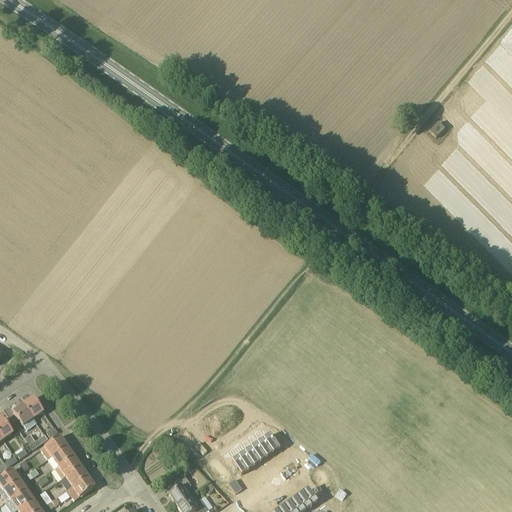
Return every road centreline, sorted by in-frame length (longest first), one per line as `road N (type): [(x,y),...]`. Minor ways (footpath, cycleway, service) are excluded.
road 1 (primary): [(511,353),(7,0)]
road 2 (track): [(511,10),(370,187)]
road 3 (residential): [(135,484),(45,364)]
road 4 (residential): [(26,379),(110,500)]
